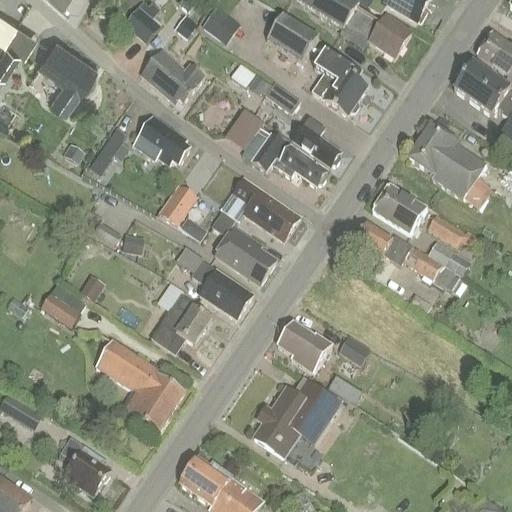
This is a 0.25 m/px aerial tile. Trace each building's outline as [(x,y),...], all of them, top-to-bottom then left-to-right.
[(54,0),(77,14),(85,0),(54,0)] [(334,0),(292,0),(290,3),(342,37),(345,32),(369,47),(368,49),(393,65),(410,38),(385,22),(379,31),(355,16),(356,14),(334,0)] [(434,3),(428,0),(376,0),(369,14),(381,21),(385,14),(417,32),(434,3)] [(145,50),(161,31),(139,13),(123,32),(145,50)] [(217,13),(202,33),(217,44),(232,23),(217,13)] [(183,19),(173,32),(184,41),(195,28),(183,19)] [(302,68),(317,44),(282,22),(267,46),(302,68)] [(511,49),(511,50),(493,38),(476,61),(507,82),(503,88),(472,66),(452,94),(491,121),(496,114),(502,117),(501,119),(509,124),(499,140),(511,148),(511,49)] [(63,89),(60,93),(50,107),(65,118),(96,74),(56,45),(38,70),(63,89)] [(7,50),(0,60),(0,78),(6,82),(21,59),(7,50)] [(325,79),(313,97),(316,99),(347,120),(350,116),(355,116),(358,111),(356,106),(366,91),(355,84),(345,77),(350,70),(328,55),(323,63),(316,73),(325,79)] [(194,93),(202,84),(189,72),(184,78),(161,58),(141,81),(174,108),(177,104),(183,109),(196,94),(194,93)] [(257,80),(248,92),(259,100),(260,99),(268,88),(257,80)] [(275,90),(265,103),(291,122),(301,109),(275,90)] [(246,155),(262,125),(240,114),(224,144),(246,155)] [(178,171),(190,154),(185,150),(187,146),(153,122),(133,151),(146,159),(148,155),(171,171),(173,167),(178,171)] [(335,171),(340,165),(338,160),(340,158),(317,143),(323,135),(308,124),(293,146),(330,171),(331,169),(335,171)] [(463,205),(485,171),(454,151),(456,148),(429,130),(407,163),(434,180),(431,184),(463,205)] [(114,161),(122,150),(128,142),(117,134),(101,156),(112,164),(114,161)] [(254,145),(243,160),(267,176),(276,164),(279,167),(276,172),(287,180),(292,184),(296,178),(316,192),(317,189),(322,191),(328,183),(324,180),(327,177),(290,152),(290,153),(287,151),(272,140),(264,152),(254,145)] [(122,150),(114,161),(121,166),(129,155),(122,150)] [(293,221),(287,216),(248,188),(243,185),(233,200),(251,212),(246,220),(279,242),(280,239),(286,240),(295,227),(292,222),(293,221)] [(179,191),(160,219),(176,231),(195,202),(179,191)] [(409,239),(424,215),(387,191),(372,216),(409,239)] [(223,242),(234,228),(221,218),(211,233),(223,242)] [(455,253),(463,240),(434,221),(426,234),(455,253)] [(365,229),(353,248),(379,264),(382,259),(395,267),(401,271),(403,268),(423,282),(421,284),(430,289),(431,287),(443,295),(445,292),(455,299),(459,302),(467,289),(463,287),(453,280),(413,254),(406,249),(394,241),(390,246),(365,229)] [(99,232),(93,241),(113,254),(119,244),(99,232)] [(194,234),(190,240),(200,247),(207,236),(201,232),(194,234)] [(260,291),(276,267),(259,256),(262,253),(233,234),(215,261),(260,291)] [(126,241),(123,256),(136,259),(139,243),(126,241)] [(460,283),(468,271),(435,249),(427,261),(460,283)] [(194,274),(200,261),(184,254),(178,266),(194,274)] [(192,283),(205,292),(199,300),(235,325),(252,302),(206,270),(202,267),(192,283)] [(87,287),(79,299),(93,307),(100,295),(87,287)] [(416,298),(409,308),(425,318),(431,309),(416,298)] [(193,350),(210,326),(194,315),(196,312),(181,301),(163,329),(153,343),(176,359),(186,345),(193,350)] [(79,321),(51,304),(42,319),(70,336),(79,321)] [(277,350),(287,358),(294,362),(291,366),(313,380),(332,352),(313,339),(311,342),(292,328),(277,350)] [(350,342),(340,358),(359,371),(370,356),(350,342)] [(158,437),(184,397),(156,379),(158,375),(111,345),(94,371),(134,396),(123,414),(158,437)] [(364,401),(336,383),(328,396),(356,414),(364,401)] [(284,463),(287,458),(299,440),(313,449),(340,408),(309,388),(300,401),(287,393),(254,443),(284,463)] [(0,416),(34,436),(42,422),(7,402),(0,414),(0,416)] [(91,425),(84,436),(97,444),(104,433),(91,425)] [(107,488),(113,479),(98,469),(102,464),(85,453),(84,454),(71,445),(61,460),(73,468),(64,482),(80,493),(81,491),(95,500),(104,486),(107,488)] [(260,511),(263,508),(230,485),(233,481),(212,467),(209,472),(198,465),(180,490),(210,511),(209,511),(260,511)] [(28,511),(30,509),(0,488),(0,511),(28,511)]
